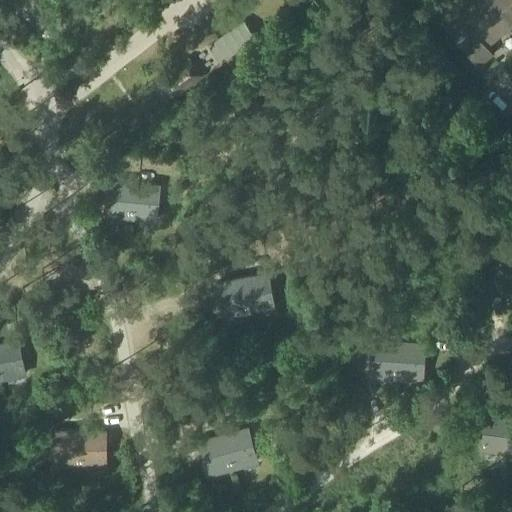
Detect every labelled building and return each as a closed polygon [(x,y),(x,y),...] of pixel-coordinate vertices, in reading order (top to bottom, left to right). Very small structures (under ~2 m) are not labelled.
[(454,33),(479,64),(486,60),(492,54),(486,46),(511,25),(511,0),(479,0),(460,15),(466,23),(454,33)] [(242,20),(207,45),(219,63),(255,38),(242,20)] [(160,77),(173,95),(201,75),(188,57),(160,77)] [(103,217),(130,220),(134,181),(108,179),(103,217)] [(134,181),(130,220),(142,221),(159,222),(161,184),(134,181)] [(503,291),(511,290),(511,252),(504,253),(503,291)] [(243,277),(250,314),(277,309),(270,272),(243,277)] [(250,314),(243,277),(216,282),(223,319),(250,314)] [(0,342),(0,376),(1,381),(28,376),(19,338),(0,342)] [(370,377),(398,378),(399,341),(372,339),(370,377)] [(399,341),(398,378),(426,380),(427,342),(399,341)] [(485,415),(481,450),(486,450),(496,452),(496,447),(507,448),(510,423),(511,419),(485,415)] [(223,433),(233,470),(260,463),(249,426),(223,433)] [(80,468),(80,429),(53,429),(53,468),(80,468)] [(80,429),(80,468),(100,468),(110,467),(109,456),(107,429),(80,429)] [(233,470),(223,433),(196,440),(207,477),(233,470)]
